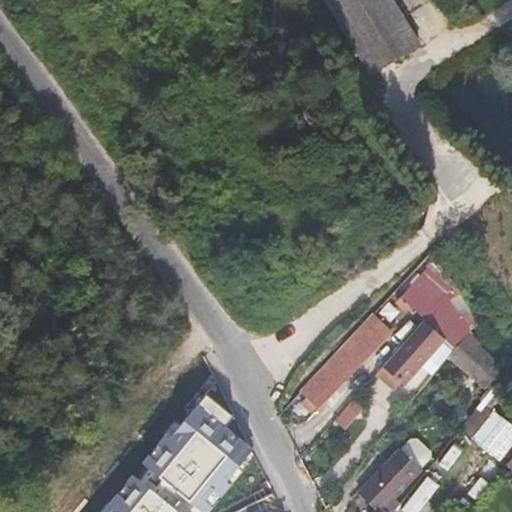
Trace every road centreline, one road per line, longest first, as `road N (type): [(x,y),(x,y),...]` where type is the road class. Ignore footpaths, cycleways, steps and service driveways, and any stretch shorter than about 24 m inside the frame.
road 1 (unclassified): [(0,17),(133,193),(246,380)]
road 2 (residential): [(246,380),(305,511)]
